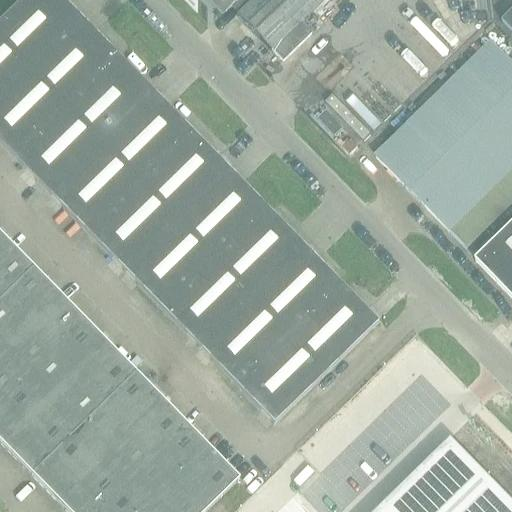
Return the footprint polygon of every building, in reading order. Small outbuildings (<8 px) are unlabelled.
[(376,323),(302,246),(60,0),(21,0),(0,21),(0,145),(273,424),(376,323)] [(237,14),(252,0),(212,0),(224,12),(230,6),(237,14)] [(299,23),(322,0),(252,0),(237,14),(236,16),(270,51),(270,50),(281,62),(310,34),(299,23)] [(511,15),(502,25),(511,35),(511,15)] [(511,67),(490,45),(478,57),(375,158),(450,234),(511,172),(511,67)] [(511,226),(475,263),(511,300),(511,226)] [(204,511),(237,480),(32,269),(0,236),(0,445),(65,511),(204,511)] [(511,511),(511,504),(482,474),(477,479),(451,452),(394,508),(389,504),(380,511),(511,511)]
